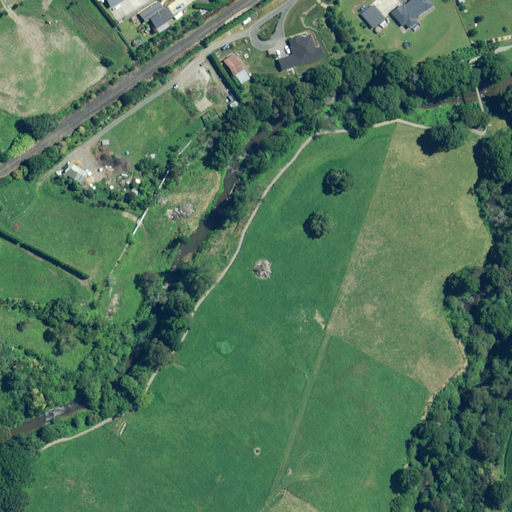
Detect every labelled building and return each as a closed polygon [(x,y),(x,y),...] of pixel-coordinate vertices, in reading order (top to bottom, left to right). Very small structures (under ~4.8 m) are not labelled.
[(433,5),(428,0),(408,0),(400,7),(399,6),(390,13),(401,27),(404,24),(408,29),(417,22),(414,19),(424,10),(425,12),(433,5)] [(147,20),(153,29),(151,30),(154,35),(171,24),(168,19),(172,17),(166,8),(162,10),(157,2),(138,15),(143,22),(147,20)] [(383,19),(372,6),(361,15),(372,28),(383,19)] [(286,40),(289,47),(287,47),(290,56),(276,60),(279,72),(321,59),(318,47),(313,49),(309,34),(298,38),(297,36),(286,40)] [(242,70),(232,54),(222,61),(232,76),(242,70)] [(165,71),(168,75),(174,72),(171,67),(165,71)]
